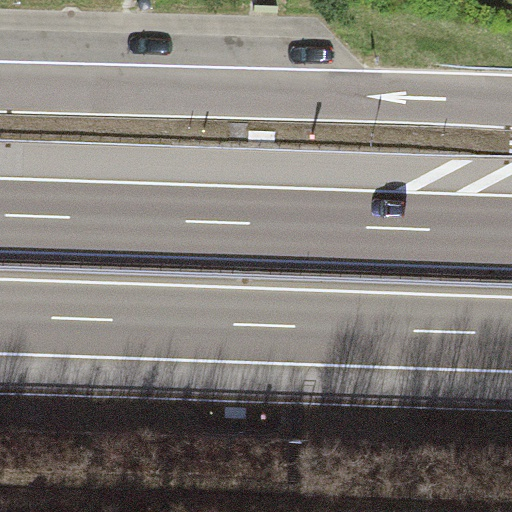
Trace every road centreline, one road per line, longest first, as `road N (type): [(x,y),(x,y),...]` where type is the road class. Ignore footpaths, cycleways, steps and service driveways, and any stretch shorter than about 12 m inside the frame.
road 1 (motorway): [(511,234),(0,216)]
road 2 (motorway): [(0,317),(511,334)]
road 3 (motorway): [(511,103),(376,98)]
